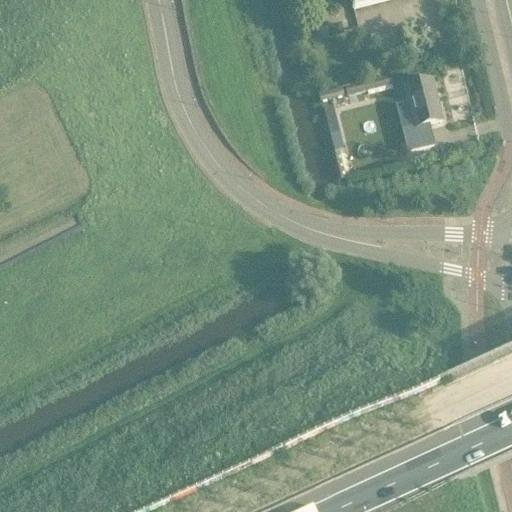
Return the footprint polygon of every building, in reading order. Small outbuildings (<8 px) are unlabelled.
[(349,0),(352,11),(397,0),(349,0)] [(314,32),(316,42),(330,39),(327,28),(314,32)] [(389,81),(345,92),(347,99),(391,88),(389,81)] [(442,124),(431,83),(404,90),(415,131),(428,127),(442,124)] [(321,111),(345,105),(342,96),(319,101),(321,111)] [(329,111),(321,113),(327,135),(335,132),(329,111)] [(433,148),(428,127),(415,131),(404,133),(409,154),(433,148)] [(332,159),(340,156),(334,135),(326,137),(332,159)] [(345,180),(340,161),(333,163),(337,182),(345,180)]
